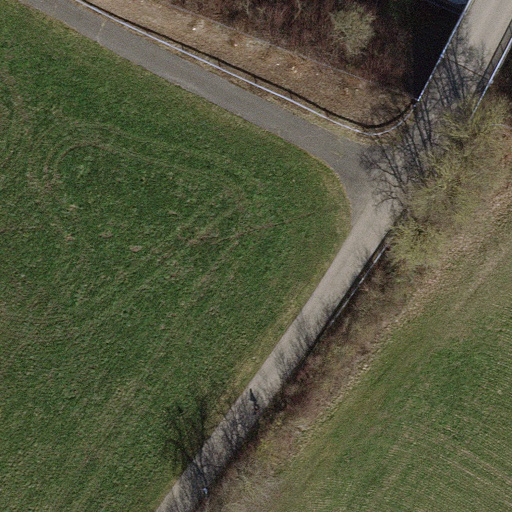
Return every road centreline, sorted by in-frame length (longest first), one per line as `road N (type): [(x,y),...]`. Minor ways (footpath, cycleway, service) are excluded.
road 1 (track): [(48,0),(406,188)]
road 2 (track): [(406,188),(180,511)]
road 3 (track): [(505,0),(406,188)]
